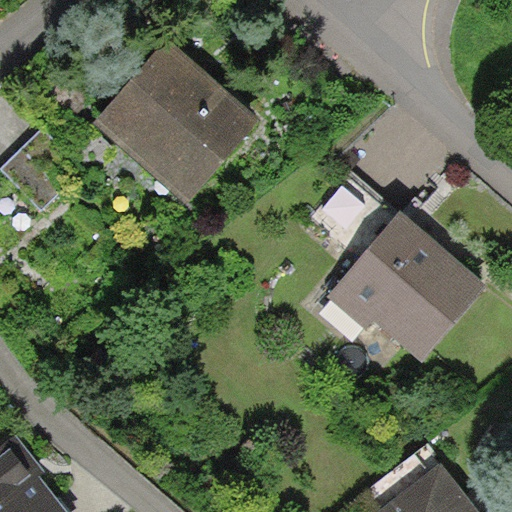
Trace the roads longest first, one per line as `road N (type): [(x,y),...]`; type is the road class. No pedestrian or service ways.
road 1 (residential): [(363,22),(511,163)]
road 2 (residential): [(143,511),(0,373)]
